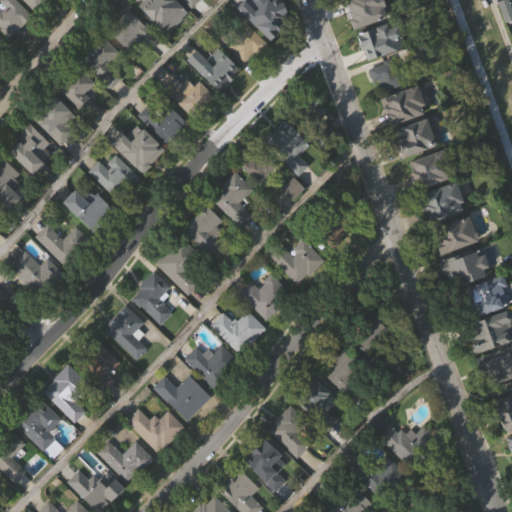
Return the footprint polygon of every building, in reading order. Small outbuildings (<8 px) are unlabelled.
[(18,0),(28,10),(29,9),(33,13),(32,14),(33,15),(12,38),(0,26),(0,7),(3,10),(7,7),(0,0),(18,0)] [(36,42),(57,19),(40,2),(30,13),(16,0),(5,12),(36,42)] [(47,0),(36,11),(25,0),(47,0)] [(48,0),(63,15),(78,0),(48,0)] [(172,0),(163,9),(167,14),(158,22),(137,0),(172,0)] [(199,46),(209,36),(191,18),(203,5),(197,0),(171,0),(162,9),(199,46)] [(282,27),(276,32),(273,29),(267,35),(253,20),(264,8),(263,7),(271,0),(275,0),(292,18),(282,27)] [(351,0),(369,0),(373,8),(369,9),(374,21),(356,28),(353,20),(350,21),(345,8),(349,7),(346,2),(351,0)] [(384,13),(396,9),(393,0),(381,0),(379,1),(384,13)] [(217,11),(226,22),(235,14),(227,3),(217,11)] [(149,30),(128,50),(109,30),(122,18),(121,17),(130,8),(149,30)] [(190,45),(161,14),(138,36),(167,66),(190,45)] [(34,46),(9,23),(0,32),(0,58),(12,70),(34,46)] [(269,44),(258,56),(254,51),(244,62),(228,46),(248,23),(269,44)] [(377,31),(381,40),(388,37),(393,52),(365,62),(356,37),(377,29),(377,31)] [(499,33),(506,54),(511,52),(511,35),(510,29),(499,33)] [(115,85),(112,88),(82,59),(104,36),(119,51),(113,57),(118,62),(112,68),(122,78),(115,85)] [(130,41),(110,63),(131,82),(143,69),(153,78),(161,70),(130,41)] [(242,68),(229,83),(227,81),(220,91),(207,80),(210,77),(201,69),(219,48),(242,68)] [(261,68),(249,56),(229,77),(247,95),(263,77),(258,72),(261,68)] [(394,60),(397,67),(414,61),(421,79),(385,92),(380,80),(373,82),(369,69),(384,63),(384,61),(394,57),(394,60)] [(86,115),(57,88),(79,65),(97,83),(88,93),(97,104),(86,115)] [(113,119),(123,107),(112,97),(119,89),(101,73),(84,93),(113,119)] [(172,74),(183,84),(187,80),(194,87),(200,81),(215,96),(207,103),(208,105),(195,119),(161,85),(172,74)] [(188,91),(220,124),(242,102),(220,79),(207,91),(197,81),(188,91)] [(427,113),(394,125),(389,113),(386,114),(380,100),(421,84),(429,104),(424,106),(427,113)] [(62,145),(34,117),(44,107),(41,105),(54,92),(71,111),(65,117),(73,125),(70,127),(75,132),(62,145)] [(320,104),(327,111),(315,121),(321,127),(323,125),(336,139),(325,149),(314,138),(317,135),(309,126),(306,128),(300,121),(297,124),(288,115),(301,103),(303,105),(316,93),(323,102),(320,104)] [(97,116),(83,100),(61,121),(85,147),(97,136),(87,125),(97,116)] [(149,104),(156,111),(161,106),(165,111),(172,105),(188,123),(184,127),(185,128),(166,145),(138,115),(149,104)] [(200,112),(196,117),(189,110),(183,116),(173,106),(161,118),(194,148),(215,126),(200,112)] [(431,149),(404,159),(399,142),(402,141),(401,138),(405,136),(402,128),(433,116),(437,128),(435,129),(440,144),(431,147),(431,149)] [(303,137),(297,144),(295,143),(281,156),(267,142),(287,120),(303,137)] [(38,177),(37,179),(8,149),(23,134),(21,132),(31,122),(52,143),(39,156),(49,167),(38,177)] [(58,174),(81,153),(57,126),(34,148),(58,174)] [(125,130),(132,137),(142,126),(166,150),(143,173),(113,143),(125,130)] [(308,134),(312,148),(323,145),(319,131),(308,134)] [(166,175),(188,154),(170,135),(159,145),(150,136),(139,146),(166,175)] [(438,175),(427,149),(398,161),(403,171),(396,174),(403,191),(438,175)] [(265,150),(281,163),(262,184),(241,166),(246,159),(250,162),(256,155),(259,157),(265,150)] [(446,150),(457,177),(428,189),(427,187),(417,191),(412,177),(415,175),(413,170),(418,168),(415,161),(446,150)] [(301,207),(310,197),(300,187),(311,176),(286,151),(265,173),(301,207)] [(119,153),(123,157),(121,159),(141,179),(131,190),(127,186),(115,199),(88,172),(99,161),(108,170),(111,167),(108,164),(119,153)] [(19,183),(10,192),(0,181),(0,157),(3,155),(20,174),(15,179),(19,183)] [(51,187),(45,180),(51,175),(34,157),(9,180),(37,210),(49,199),(44,194),(51,187)] [(139,157),(129,168),(123,163),(112,175),(144,205),(166,182),(139,157)] [(244,228),(242,229),(213,200),(224,189),(221,186),(236,171),(254,189),(241,202),(254,217),(244,228)] [(463,203),(466,210),(437,222),(435,216),(432,217),(429,210),(427,211),(425,206),(430,203),(427,194),(460,181),(468,201),(463,203)] [(408,193),(418,221),(450,210),(441,182),(408,193)] [(101,191),(89,203),(116,230),(138,208),(117,187),(107,197),(101,191)] [(77,190),(89,202),(98,193),(117,212),(95,233),(64,202),(77,190)] [(0,232),(9,243),(29,224),(15,210),(20,205),(10,194),(0,202),(0,232)] [(361,208),(348,219),(353,225),(341,236),(344,240),(332,250),(315,229),(321,224),(315,216),(329,204),(334,211),(351,197),(361,208)] [(243,232),(254,221),(238,204),(211,228),(241,260),(256,246),(243,232)] [(213,255),(211,257),(184,230),(208,205),(223,220),(218,226),(224,232),(218,238),(224,244),(213,255)] [(282,222),(293,232),(306,219),(295,209),(282,222)] [(466,242),(456,213),(421,226),(431,254),(466,242)] [(482,241),(442,255),(437,241),(440,240),(439,237),(445,235),(442,228),(473,216),(482,241)] [(94,262),(114,241),(93,222),(85,231),(75,222),(64,234),(94,262)] [(48,224),(64,239),(76,226),(93,242),(67,269),(35,238),(48,224)] [(190,295),(189,296),(156,263),(182,237),(202,257),(188,272),(201,284),(190,295)] [(183,260),(211,289),(223,278),(216,270),(228,258),(208,237),(183,260)] [(305,238),(326,260),(299,286),(269,255),(281,243),(294,257),(298,253),(294,249),(305,238)] [(350,264),(342,250),(323,260),(333,279),(345,273),(342,268),(350,264)] [(26,251),(40,265),(48,258),(67,277),(49,294),(38,283),(32,288),(11,265),(26,251)] [(36,268),(67,298),(92,272),(77,258),(64,270),(49,255),(36,268)] [(462,258),(463,261),(467,259),(468,262),(472,261),(476,272),(448,283),(441,266),(462,258)] [(189,327),(203,313),(190,300),(201,288),(182,269),(157,295),(189,327)] [(272,291),(300,317),(325,290),(304,270),(292,283),(285,277),(272,291)] [(165,304),(162,307),(170,316),(161,326),(142,306),(140,308),(129,296),(154,271),(170,288),(160,297),(165,304)] [(273,273),(295,295),(268,322),(239,293),(252,281),(260,289),(266,283),(264,282),(273,273)] [(497,287),(500,297),(505,297),(509,306),(478,317),(473,304),(478,302),(471,284),(498,274),(502,285),(497,287)] [(483,280),(443,292),(451,319),(491,307),(483,280)] [(12,297),(42,329),(66,306),(50,289),(41,297),(27,282),(12,297)] [(399,314),(387,327),(390,330),(368,355),(347,338),(369,312),(371,314),(382,300),(399,314)] [(126,305),(144,323),(133,334),(148,349),(137,361),(106,330),(110,326),(107,324),(126,305)] [(266,351),(293,326),(273,306),(259,319),(252,312),(240,323),(266,351)] [(174,344),(161,332),(173,320),(159,307),(135,332),(162,357),(174,344)] [(248,311),(266,328),(250,344),(249,343),(240,353),(211,326),(223,313),(233,322),(236,319),(238,321),(248,311)] [(511,330),(511,342),(475,355),(471,344),(474,343),(468,325),(510,311),(511,312),(511,322),(510,323),(511,330)] [(138,391),(149,380),(140,372),(146,365),(140,360),(145,354),(127,337),(105,361),(138,391)] [(120,363),(109,374),(105,370),(105,371),(114,380),(103,391),(77,364),(89,352),(86,349),(96,338),(120,363)] [(235,355),(224,344),(211,357),(241,385),(266,359),(248,341),(235,355)] [(223,345),(242,365),(216,391),(184,359),(197,346),(208,358),(222,344),(223,345)] [(511,378),(494,385),(493,382),(487,384),(477,358),(511,345),(511,378)] [(356,404),(324,374),(332,365),(330,364),(347,346),(363,361),(348,377),(366,394),(356,404)] [(375,349),(353,372),(368,386),(390,363),(375,349)] [(72,417),(71,419),(44,392),(54,382),(53,380),(69,364),(85,380),(70,395),(82,407),(72,417)] [(328,431),(326,433),(294,400),(302,392),(300,390),(317,374),(335,393),(326,401),(330,406),(326,409),(338,421),(328,431)] [(190,375),(212,396),(188,422),(153,388),(165,376),(177,388),(190,375)] [(122,394),(103,376),(82,399),(106,421),(117,410),(111,405),(122,394)] [(199,376),(185,391),(214,418),(239,391),(222,376),(211,387),(199,376)] [(511,377),(479,388),(485,409),(496,406),(499,414),(511,410),(511,377)] [(364,397),(347,379),(323,402),(350,430),(360,420),(351,410),(364,397)] [(43,422),(76,454),(87,442),(72,428),(87,412),(70,396),(43,422)] [(511,396),(511,432),(510,433),(508,430),(506,430),(505,427),(503,428),(494,403),(511,396)] [(39,397),(62,419),(49,432),(64,448),(53,459),(12,421),(23,409),(26,411),(39,397)] [(299,458),(298,459),(269,431),(276,424),(274,422),(291,405),(309,422),(299,433),(312,445),(299,458)] [(154,419),(189,452),(212,427),(190,407),(178,419),(165,407),(154,419)] [(139,408),(150,420),(155,415),(160,420),(169,411),(186,428),(164,449),(162,447),(157,452),(126,421),(139,408)] [(298,429),(328,460),(337,452),(327,442),(340,430),(319,408),(298,429)] [(424,425),(442,442),(421,464),(419,461),(411,469),(379,437),(390,425),(398,433),(402,429),(411,438),(424,425)] [(27,471),(15,483),(0,468),(0,438),(10,428),(27,443),(13,458),(27,471)] [(52,491),(65,479),(50,463),(63,451),(43,430),(17,454),(52,491)] [(511,433),(511,467),(510,468),(501,446),(503,445),(500,438),(511,433)] [(287,482),(275,493),(244,462),(249,458),(247,456),(265,437),(283,455),(272,467),(287,482)] [(268,461),(298,489),(314,473),(302,462),(309,454),(291,437),(268,461)] [(127,453),(160,484),(185,458),(169,442),(158,454),(141,438),(127,453)] [(109,441),(123,455),(137,441),(155,460),(141,474),(138,472),(127,483),(97,453),(109,441)] [(361,456),(374,469),(378,466),(382,469),(384,467),(383,465),(390,458),(408,476),(382,501),(349,467),(361,456)] [(411,497),(436,469),(424,458),(414,468),(404,459),(399,464),(390,456),(379,469),(411,497)] [(27,475),(14,462),(0,476),(0,498),(13,511),(18,511),(28,502),(14,488),(27,475)] [(79,469),(89,479),(94,475),(99,480),(108,471),(126,488),(101,511),(97,511),(67,482),(79,469)] [(242,470),(260,487),(252,496),(264,508),(259,511),(240,511),(215,487),(222,480),(228,485),(242,470)] [(279,504),(289,493),(265,470),(244,492),(264,511),(287,511),(288,511),(279,504)] [(123,485),(110,471),(98,483),(125,511),(131,511),(154,491),(137,473),(123,485)] [(395,511),(405,504),(388,486),(362,510),(363,511),(395,511)] [(357,487),(374,504),(372,506),(375,509),(371,511),(333,511),(320,498),(330,489),(342,502),(357,487)] [(215,496),(231,511),(192,511),(201,503),(202,505),(205,502),(207,504),(215,496)] [(118,511),(109,502),(98,511),(94,511),(82,499),(68,511),(118,511)] [(65,511),(77,500),(89,511),(38,511),(49,501),(60,511),(65,511)]
